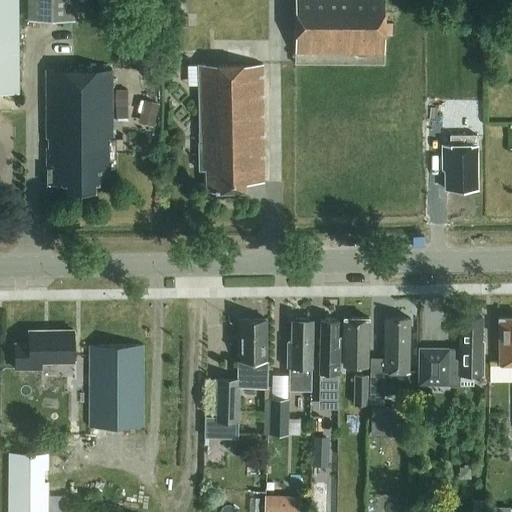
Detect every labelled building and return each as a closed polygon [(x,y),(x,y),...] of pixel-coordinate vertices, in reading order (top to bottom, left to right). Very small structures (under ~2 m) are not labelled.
[(0,0),(0,91),(18,91),(17,0),(0,0)] [(74,0),(28,0),(28,20),(75,20),(74,0)] [(385,63),(385,0),(294,0),(295,63),(385,63)] [(245,182),(264,182),(263,63),(197,64),(199,143),(199,170),(206,169),(207,191),(245,190),(245,182)] [(116,169),(116,151),(116,139),(112,139),(112,68),(46,69),(47,184),(66,184),(66,190),(80,190),(83,193),(89,193),(92,190),(94,190),(94,183),(109,183),(108,169),(116,169)] [(116,90),(116,106),(127,106),(127,90),(116,90)] [(145,100),(142,111),(156,115),(159,103),(145,100)] [(429,105),(432,124),(435,124),(445,123),(443,103),(429,105)] [(445,189),(477,188),(476,118),(461,118),(462,135),(449,135),(449,145),(442,145),(443,169),(445,169),(445,189)] [(483,375),(484,341),(482,339),(482,317),(461,316),(459,375),(483,375)] [(499,365),(511,364),(511,316),(499,317),(499,365)] [(368,365),(369,317),(344,317),(343,365),(368,365)] [(409,372),(410,318),(385,317),(384,371),(409,372)] [(266,360),(266,318),(239,319),(239,361),(239,379),(217,379),(216,416),(205,416),(204,438),(238,438),(238,416),(239,416),(239,397),(240,386),(263,386),(265,386),(266,379),(266,360)] [(311,382),(312,320),(309,320),(309,318),(296,318),(296,320),(292,320),(292,340),(288,340),(288,366),(289,366),(289,382),(311,382)] [(322,409),(338,409),(339,346),(337,343),(337,319),(321,319),(319,379),(322,379),(322,409)] [(41,361),(74,360),(73,329),(29,330),(29,343),(15,343),(16,369),(41,368),(41,361)] [(145,430),(145,345),(90,345),(89,430),(145,430)] [(355,374),(354,404),(368,405),(369,374),(355,374)] [(383,374),(369,374),(368,405),(369,405),(368,416),(381,416),(381,404),(382,404),(383,374)] [(289,400),(265,399),(264,433),(288,434),(289,400)] [(62,443),(61,430),(29,432),(30,453),(7,453),(7,511),(48,511),(49,454),(62,454),(62,443)] [(314,436),(313,464),(327,465),(328,437),(314,436)] [(51,492),(50,511),(68,511),(68,492),(51,492)] [(301,511),(302,495),(264,494),(263,511),(301,511)]
